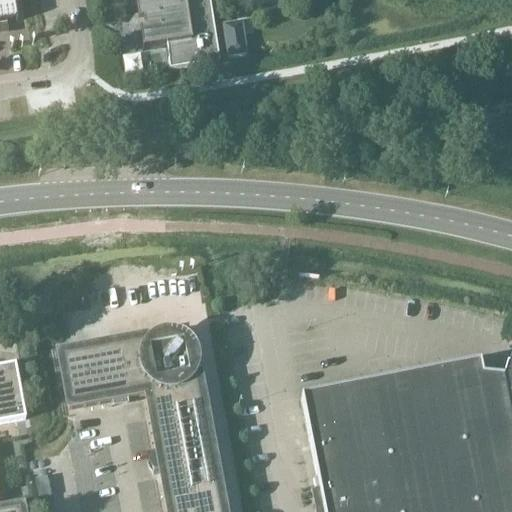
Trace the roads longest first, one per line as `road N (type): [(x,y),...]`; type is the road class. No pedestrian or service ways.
road 1 (secondary): [(0,203),(124,194),(291,198),(511,237)]
road 2 (residential): [(0,93),(84,81),(73,0)]
